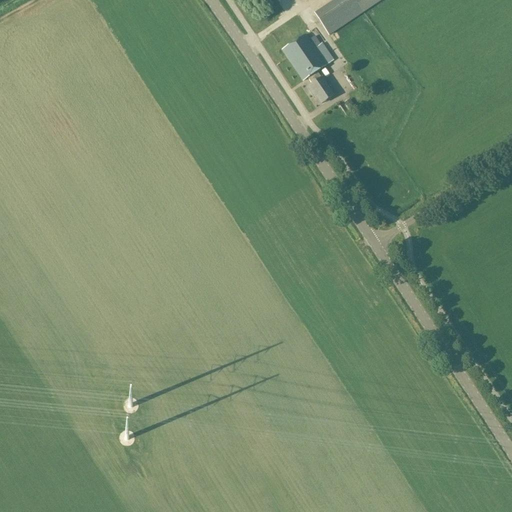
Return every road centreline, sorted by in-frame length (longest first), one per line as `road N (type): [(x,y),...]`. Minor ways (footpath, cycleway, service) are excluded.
road 1 (tertiary): [(377,243),(213,0)]
road 2 (tertiary): [(511,447),(377,243)]
road 3 (unclassified): [(377,243),(511,156)]
